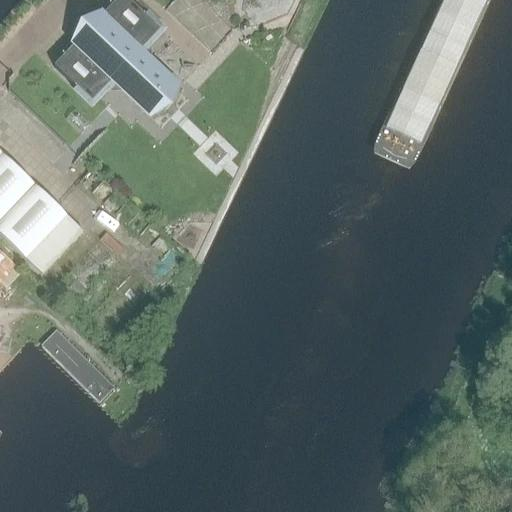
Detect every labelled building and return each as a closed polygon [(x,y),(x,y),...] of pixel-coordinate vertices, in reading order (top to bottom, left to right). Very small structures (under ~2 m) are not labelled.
[(74,47),(54,68),(91,104),(113,81),(146,112),(171,87),(137,55),(159,32),(125,0),(118,0),(101,18),(74,46),(74,47)] [(0,234),(23,255),(64,211),(0,150),(0,234)] [(0,246),(0,283),(10,292),(28,272),(0,246)] [(139,388),(73,327),(44,357),(111,421),(139,388)] [(425,484),(436,489),(442,475),(431,471),(425,484)]
